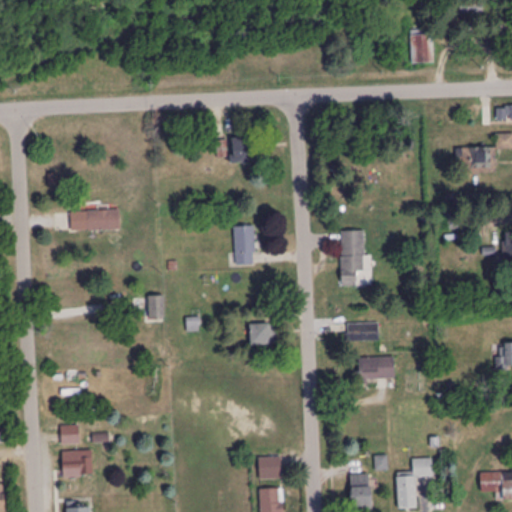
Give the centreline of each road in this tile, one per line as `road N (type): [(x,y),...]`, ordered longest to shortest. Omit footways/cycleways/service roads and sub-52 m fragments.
road 1 (residential): [(0,108),(511,88)]
road 2 (residential): [(315,511),(293,95)]
road 3 (residential): [(36,511),(18,107)]
